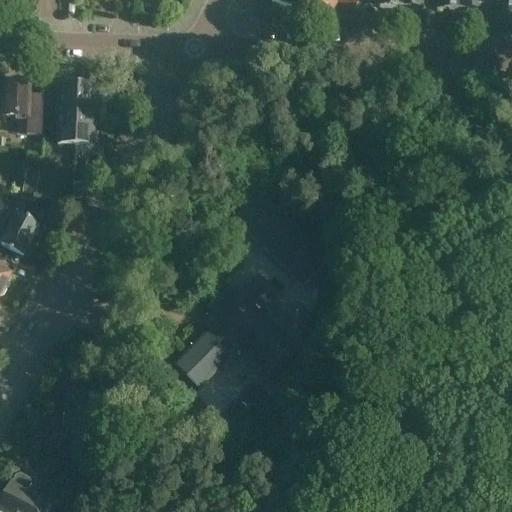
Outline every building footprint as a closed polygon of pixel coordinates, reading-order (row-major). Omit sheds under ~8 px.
[(294,0),(313,9),(316,2),(332,10),(336,1),(354,10),(359,0),(358,0),(294,0)] [(377,0),(377,8),(401,9),(401,0),(377,0)] [(401,0),(401,9),(422,10),(422,0),(401,0)] [(460,0),(437,0),(437,11),(460,11),(460,0)] [(460,0),(460,11),(482,12),(482,0),(460,0)] [(511,0),(495,0),(496,1),(509,1),(508,13),(511,13),(511,0)] [(43,97),(30,96),(30,85),(6,84),(6,103),(4,103),(3,118),(27,119),(26,137),(42,138),(43,97)] [(81,108),(82,87),(60,86),(58,146),(76,147),(77,107),(81,108)] [(97,87),(82,87),(81,108),(77,107),(76,147),(94,147),(96,114),(103,114),(104,94),(97,94),(97,87)] [(43,98),(43,111),(52,111),(52,98),(43,98)] [(90,187),(75,187),(75,202),(82,203),(90,187)] [(22,201),(35,204),(37,191),(24,189),(22,201)] [(235,221),(304,288),(329,262),(261,195),(235,221)] [(13,223),(0,247),(21,258),(39,227),(6,209),(1,217),(13,223)] [(226,225),(215,236),(223,243),(234,232),(226,225)] [(0,299),(0,300),(13,277),(0,270),(0,299)] [(208,320),(215,327),(176,368),(199,391),(239,350),(271,381),(300,351),(266,318),(283,301),(260,278),(243,295),(237,290),(224,304),(217,297),(206,309),(213,315),(208,320)] [(153,372),(164,383),(174,373),(163,362),(153,372)] [(165,384),(176,395),(183,389),(171,378),(165,384)] [(62,431),(77,432),(78,417),(63,416),(62,431)] [(45,511),(51,503),(28,491),(31,485),(29,480),(22,475),(16,477),(0,506),(0,511),(45,511)]
